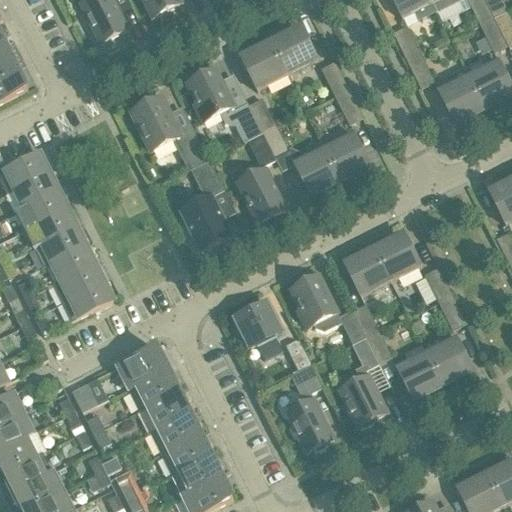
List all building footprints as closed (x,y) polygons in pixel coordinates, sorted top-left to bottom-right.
[(97,0),(81,8),(101,48),(128,34),(111,0),(97,0)] [(142,0),(153,21),(182,7),(178,0),(142,0)] [(419,24),(436,15),(428,0),(395,0),(397,3),(393,5),(402,23),(415,16),(419,24)] [(428,0),(436,15),(436,17),(467,1),(481,29),(494,22),(482,0),(428,0)] [(483,0),(494,21),(508,15),(500,0),(483,0)] [(511,25),(507,16),(495,22),(510,53),(511,52),(511,25)] [(494,56),(507,50),(494,22),(481,29),(494,56)] [(408,65),(421,59),(407,31),(394,38),(408,65)] [(309,47),(306,49),(298,33),(271,47),(288,80),(318,65),(309,47)] [(257,95),(288,80),(271,47),(244,60),(252,76),(249,78),(257,95)] [(5,51),(0,53),(0,79),(20,70),(19,69),(19,70),(15,63),(9,49),(9,48),(8,48),(4,50),(5,51)] [(422,93),(434,86),(421,59),(408,65),(422,93)] [(499,65),(489,70),(485,62),(465,72),(485,113),(511,99),(511,98),(505,84),(508,82),(499,65)] [(336,101),(349,95),(335,67),(322,74),(336,101)] [(20,70),(0,79),(0,107),(28,94),(27,93),(26,93),(16,72),(20,70)] [(458,127),(485,113),(465,72),(447,81),(451,89),(439,95),(447,113),(451,111),(458,127)] [(248,108),(236,114),(216,74),(188,88),(198,108),(195,109),(204,126),(220,118),(225,127),(236,130),(244,147),(248,145),(263,138),(249,110),(248,108)] [(350,129),(363,122),(349,95),(336,101),(350,129)] [(189,175),(191,174),(209,165),(192,131),(180,137),(162,101),(132,116),(152,156),(174,145),(189,175)] [(276,131),(262,104),(249,110),(263,138),(276,131)] [(289,157),(288,154),(276,131),(263,138),(276,164),(282,161),(289,157)] [(360,157),(363,155),(355,137),(324,153),(341,186),(368,172),(360,157)] [(276,164),(263,138),(248,145),(262,172),(276,164)] [(341,186),(324,153),(306,162),(304,158),(290,152),(288,154),(289,157),(282,161),(288,172),(294,169),(303,185),(306,184),(314,199),(341,186)] [(14,194),(50,176),(41,157),(0,177),(0,183),(7,198),(15,195),(14,194)] [(209,165),(191,174),(206,204),(182,216),(201,256),(232,240),(212,201),(225,195),(209,165)] [(258,227),(285,213),(266,174),(238,188),(258,227)] [(59,194),(57,189),(50,176),(14,194),(15,195),(23,212),(24,212),(59,194)] [(511,184),(493,194),(500,210),(497,211),(506,229),(511,225),(511,184)] [(68,213),(62,199),(59,194),(24,212),(23,212),(16,215),(25,234),(68,213)] [(78,231),(75,226),(68,213),(25,234),(34,252),(78,231)] [(87,249),(80,236),(78,231),(34,252),(44,271),(51,267),(87,249)] [(511,271),(511,270),(511,240),(510,237),(497,243),(511,271)] [(413,253),(409,255),(402,240),(375,253),(391,286),(422,271),(413,253)] [(96,267),(93,262),(87,249),(51,267),(60,285),(96,267)] [(2,269),(11,264),(5,250),(0,252),(0,265),(2,269)] [(361,301),(391,286),(375,253),(348,267),(356,282),(352,284),(361,301)] [(11,282),(19,278),(11,264),(2,269),(7,280),(10,279),(11,282)] [(105,285),(98,272),(96,267),(60,285),(53,288),(62,307),(105,285)] [(7,280),(2,269),(0,269),(0,287),(11,282),(10,279),(7,280)] [(439,307),(452,300),(438,273),(425,279),(439,307)] [(352,315),(339,321),(319,281),(292,294),(302,314),(299,316),(307,332),(314,329),(315,333),(325,336),(342,327),(353,349),(366,342),(352,315)] [(26,302),(35,298),(29,285),(19,289),(26,302)] [(71,326),(114,304),(105,285),(62,307),(71,326)] [(9,306),(19,301),(12,288),(2,293),(9,306)] [(33,317),(42,312),(35,298),(26,302),(33,317)] [(453,334),(466,328),(452,300),(439,307),(453,334)] [(267,307),(235,323),(248,348),(249,348),(248,347),(255,344),(265,364),(282,355),(272,335),(279,332),(279,333),(280,332),(267,307)] [(366,342),(379,336),(365,309),(353,316),(366,342)] [(22,331),(30,327),(24,314),(15,318),(22,331)] [(46,321),(37,326),(44,340),(51,337),(53,336),(53,335),(50,329),(46,321)] [(29,345),(38,341),(30,327),(22,331),(29,345)] [(380,371),(393,364),(379,336),(366,342),(380,371)] [(441,339),(423,349),(427,357),(443,390),(470,376),(462,361),(466,359),(457,341),(445,347),(441,339)] [(367,375),(379,369),(366,342),(353,349),(352,349),(363,370),(355,373),(361,385),(340,395),(358,431),(361,429),(365,431),(373,427),(374,423),(387,416),(367,375)] [(312,369),(299,344),(287,350),(300,375),(291,380),(302,401),(287,409),(290,416),(287,418),(306,457),(315,453),(316,453),(318,453),(320,453),(321,453),(323,452),(324,451),(325,449),(325,448),(326,447),(334,443),(311,398),(323,392),(312,369)] [(409,366),(396,372),(405,389),(409,388),(416,403),(443,390),(427,357),(423,349),(423,348),(421,349),(405,357),(409,366)] [(39,368),(49,363),(43,351),(33,356),(39,368)] [(157,354),(158,353),(157,352),(117,372),(128,394),(168,374),(167,374),(157,354)] [(0,391),(9,387),(0,368),(0,391)] [(171,373),(172,373),(171,372),(167,374),(168,374),(128,394),(139,416),(147,412),(182,394),(182,393),(181,394),(171,373)] [(53,397),(63,392),(57,379),(47,384),(53,397)] [(83,417),(97,410),(86,388),(72,395),(83,417)] [(182,395),(183,394),(182,394),(147,412),(158,433),(193,415),(192,415),(182,395)] [(0,429),(24,417),(14,397),(0,404),(0,429)] [(67,420),(76,415),(69,402),(60,407),(67,420)] [(73,434),(83,429),(76,415),(67,420),(73,434)] [(193,416),(193,415),(158,433),(149,437),(160,459),(204,437),(204,436),(203,436),(193,416)] [(25,418),(24,417),(0,429),(0,453),(27,440),(27,441),(34,437),(25,418)] [(94,439),(105,433),(98,419),(87,425),(94,439)] [(101,452),(112,447),(105,433),(94,439),(101,452)] [(37,436),(34,437),(27,441),(27,440),(0,453),(0,468),(4,476),(36,460),(36,459),(43,455),(46,454),(37,436)] [(84,454),(93,449),(86,436),(77,440),(84,454)] [(203,438),(204,437),(160,459),(171,480),(215,458),(214,457),(213,458),(203,438)] [(11,496),(53,475),(43,455),(36,459),(36,460),(4,476),(7,483),(5,484),(11,496)] [(214,459),(215,459),(215,458),(171,480),(182,501),(225,479),(224,479),(214,459)] [(96,478),(104,474),(98,461),(89,465),(96,478)] [(107,479),(121,472),(116,461),(102,468),(107,479)] [(511,466),(488,478),(504,511),(511,507),(511,466)] [(103,492),(111,488),(104,474),(96,478),(103,492)] [(21,511),(27,511),(63,495),(53,475),(11,496),(17,508),(19,507),(21,511)] [(126,503),(141,495),(131,475),(116,482),(126,503)] [(466,511),(503,511),(504,511),(488,478),(461,492),(469,507),(465,509),(466,511)] [(222,482),(226,480),(225,479),(182,501),(187,511),(215,511),(233,503),(233,502),(232,502),(222,482)] [(71,511),(63,495),(27,511),(71,511)] [(130,511),(148,511),(141,495),(126,503),(130,511)] [(112,511),(124,511),(118,499),(108,503),(112,511)]
